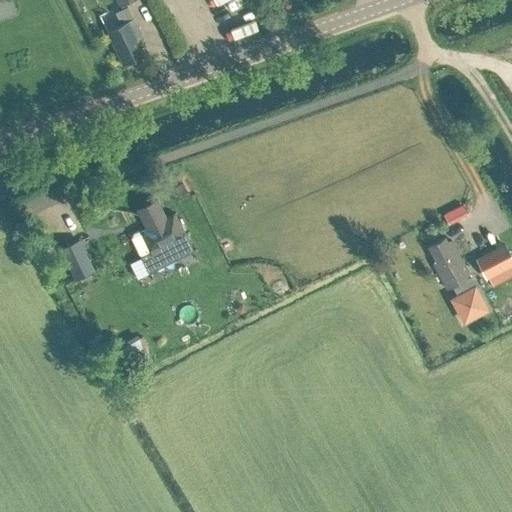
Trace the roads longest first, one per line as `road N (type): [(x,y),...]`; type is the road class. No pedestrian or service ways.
road 1 (tertiary): [(0,142),(397,0)]
road 2 (track): [(0,213),(117,169)]
